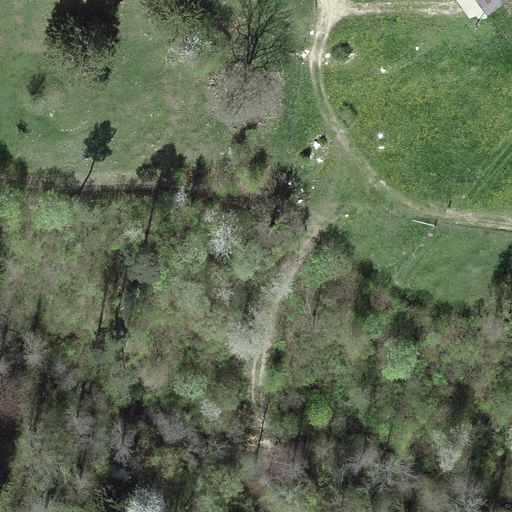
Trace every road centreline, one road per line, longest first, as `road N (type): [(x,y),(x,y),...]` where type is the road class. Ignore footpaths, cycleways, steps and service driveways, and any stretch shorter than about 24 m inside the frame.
road 1 (track): [(349,155),(271,286),(255,378),(256,413),(274,453),(323,511)]
road 2 (track): [(308,221),(224,192),(173,185),(0,181)]
road 3 (track): [(511,222),(406,200),(349,155)]
road 4 (track): [(349,155),(329,123),(320,83),(329,3)]
road 5 (track): [(329,3),(451,2)]
